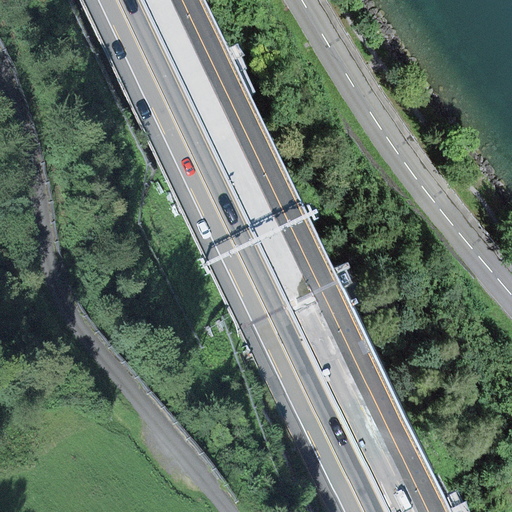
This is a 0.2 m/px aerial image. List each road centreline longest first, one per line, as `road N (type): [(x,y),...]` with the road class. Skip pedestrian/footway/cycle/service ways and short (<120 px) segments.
road 1 (motorway): [(415,511),(169,0)]
road 2 (motorway): [(116,0),(362,511)]
road 3 (unclassified): [(228,511),(69,318),(47,267),(24,133),(0,74)]
road 4 (tertiary): [(302,0),(428,196),(511,295)]
